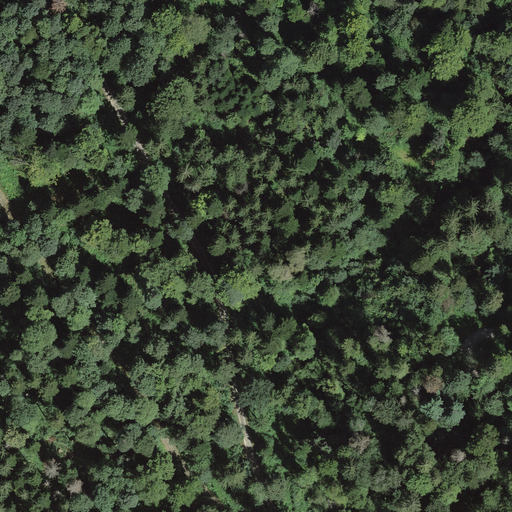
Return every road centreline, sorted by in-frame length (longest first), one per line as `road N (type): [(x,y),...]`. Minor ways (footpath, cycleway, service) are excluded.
road 1 (track): [(39,0),(98,75),(212,271),(238,409),(271,511)]
road 2 (track): [(0,195),(135,378),(183,469),(222,511)]
road 3 (track): [(511,333),(477,336),(467,357),(471,377),(511,409)]
